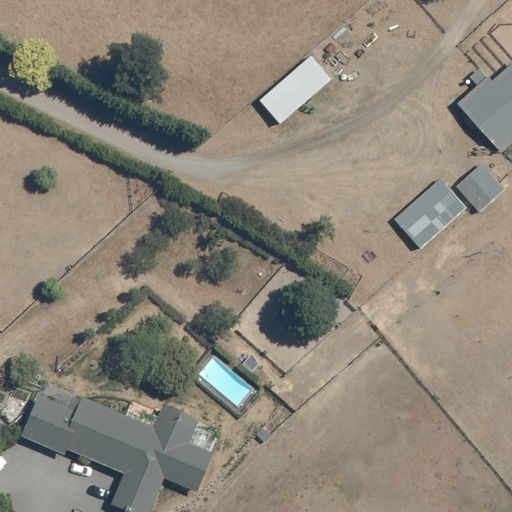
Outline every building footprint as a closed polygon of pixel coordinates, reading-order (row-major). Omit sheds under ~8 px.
[(330,77),(310,53),(258,97),(279,121),(330,77)] [(511,136),(511,58),(461,103),(500,148),(511,136)] [(503,188),(481,162),(456,183),(478,209),(503,188)] [(465,205),(438,175),(392,215),(420,246),(465,205)] [(57,389),(53,400),(34,392),(17,435),(84,461),(86,458),(124,473),(111,505),(129,511),(146,511),(161,476),(194,489),(209,452),(186,443),(196,419),(159,405),(157,411),(133,401),(127,417),(57,389)]
